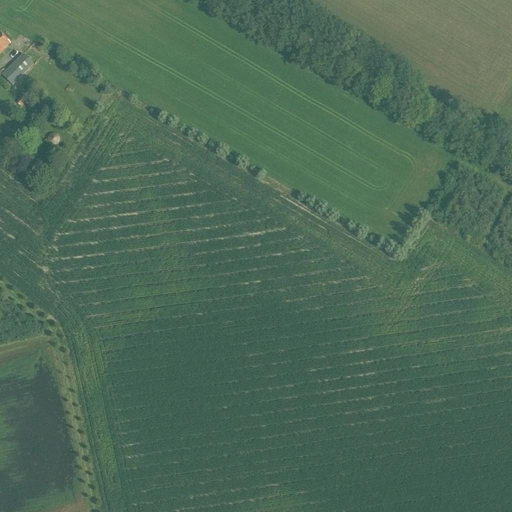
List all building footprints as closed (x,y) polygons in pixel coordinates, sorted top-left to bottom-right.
[(0,0),(0,7),(12,15),(19,5),(10,0),(0,0)] [(0,54),(11,44),(0,31),(0,54)] [(21,76),(10,66),(2,74),(12,84),(21,76)] [(22,93),(17,102),(21,104),(26,96),(22,93)] [(32,104),(41,109),(46,101),(38,96),(32,104)]
